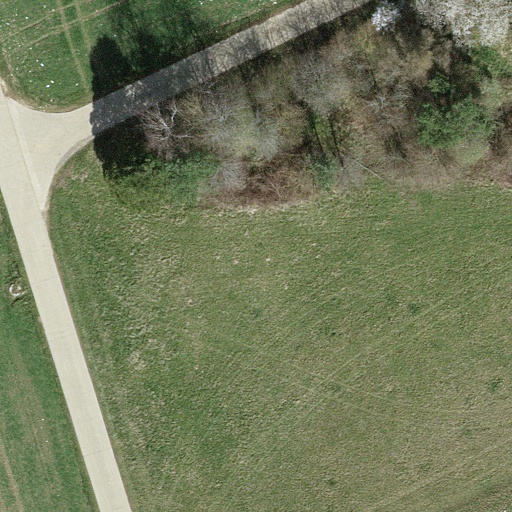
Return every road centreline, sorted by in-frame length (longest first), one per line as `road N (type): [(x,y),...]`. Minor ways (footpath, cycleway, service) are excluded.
road 1 (track): [(121,511),(0,109)]
road 2 (track): [(16,162),(354,0)]
